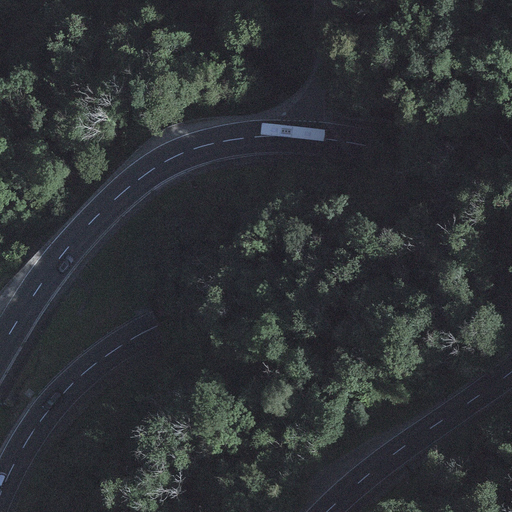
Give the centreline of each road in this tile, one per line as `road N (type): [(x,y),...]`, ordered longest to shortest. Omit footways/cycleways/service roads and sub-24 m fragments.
road 1 (tertiary): [(0,348),(74,238),(125,187),(203,144),(296,135),(408,153),(455,185),(461,207),(455,232),(439,245),(212,299),(114,349),(36,425),(0,491)]
road 2 (tertiary): [(325,511),(511,371)]
